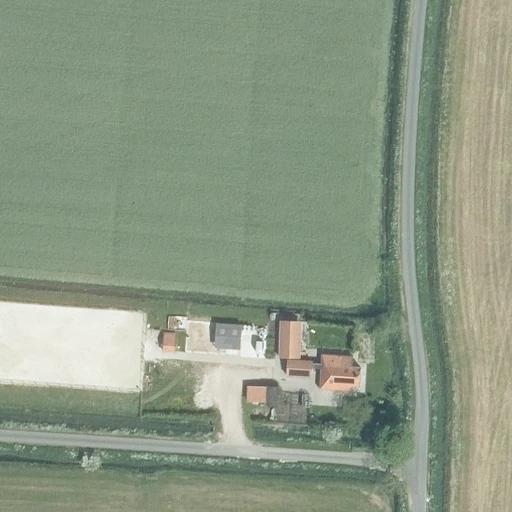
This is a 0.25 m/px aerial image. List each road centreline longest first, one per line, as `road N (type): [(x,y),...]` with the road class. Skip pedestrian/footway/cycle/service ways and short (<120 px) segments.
road 1 (unclassified): [(419,463),(406,217),(420,0)]
road 2 (unclassified): [(0,442),(419,463)]
